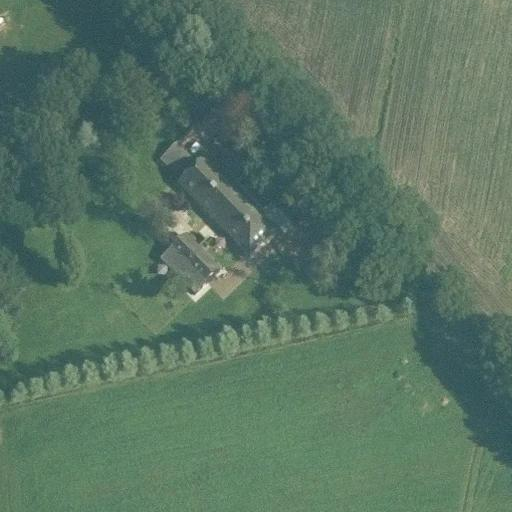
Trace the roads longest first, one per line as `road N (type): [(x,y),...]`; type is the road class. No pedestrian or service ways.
road 1 (unclassified): [(150,0),(377,256)]
road 2 (track): [(193,46),(0,155)]
